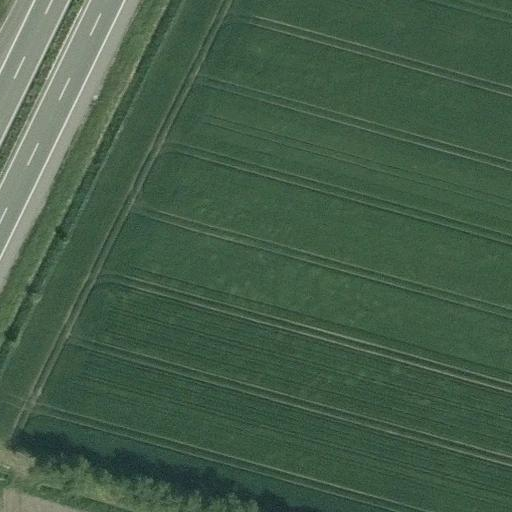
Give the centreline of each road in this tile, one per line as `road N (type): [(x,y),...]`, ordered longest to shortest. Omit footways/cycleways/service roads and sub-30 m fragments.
road 1 (motorway): [(0,215),(104,0)]
road 2 (track): [(173,511),(0,462)]
